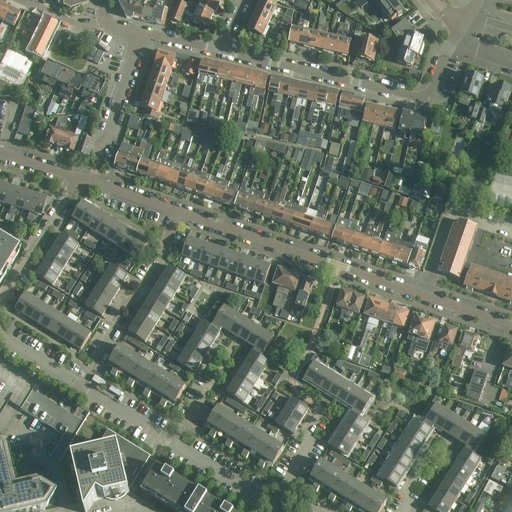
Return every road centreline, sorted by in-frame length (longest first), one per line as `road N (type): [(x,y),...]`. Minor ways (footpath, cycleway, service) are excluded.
road 1 (residential): [(511,328),(177,213)]
road 2 (residential): [(220,50),(422,99),(432,94),(459,32)]
road 3 (residential): [(0,302),(76,179)]
road 4 (residential): [(281,492),(263,500),(172,445)]
road 5 (residential): [(139,32),(102,149)]
